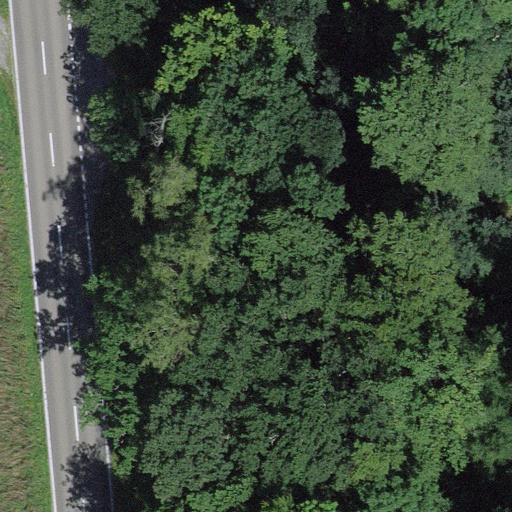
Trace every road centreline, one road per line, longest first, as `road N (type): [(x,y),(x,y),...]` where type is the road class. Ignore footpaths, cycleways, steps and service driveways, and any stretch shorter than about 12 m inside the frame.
road 1 (track): [(0,19),(44,81),(145,93),(511,243)]
road 2 (secondary): [(37,0),(87,511)]
